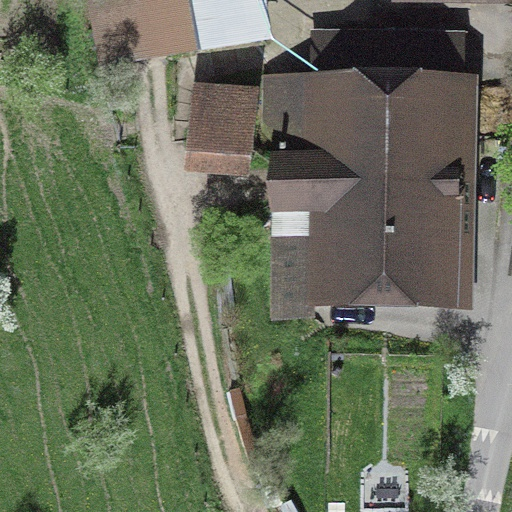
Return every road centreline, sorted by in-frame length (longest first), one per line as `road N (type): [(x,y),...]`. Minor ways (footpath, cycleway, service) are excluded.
road 1 (track): [(160,120),(247,511)]
road 2 (unclassified): [(481,511),(511,364)]
